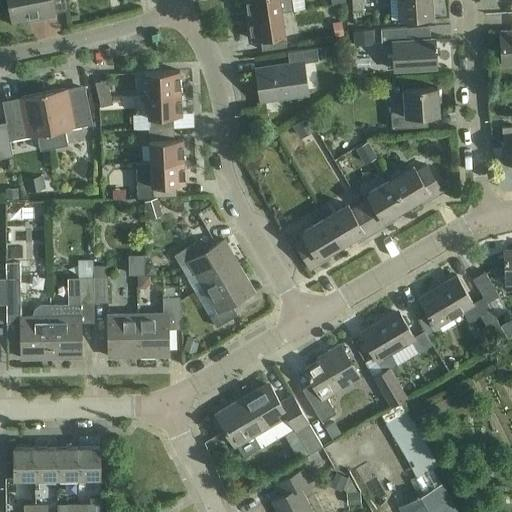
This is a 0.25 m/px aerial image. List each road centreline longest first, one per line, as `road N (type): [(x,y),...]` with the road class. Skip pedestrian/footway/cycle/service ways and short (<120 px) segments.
road 1 (residential): [(179,14),(208,54),(228,114),(232,195),(303,321)]
road 2 (residential): [(483,213),(470,0)]
road 3 (residential): [(303,321),(483,213)]
road 4 (residential): [(0,59),(179,14)]
road 5 (residential): [(0,412),(171,409)]
road 6 (residential): [(171,409),(303,321)]
